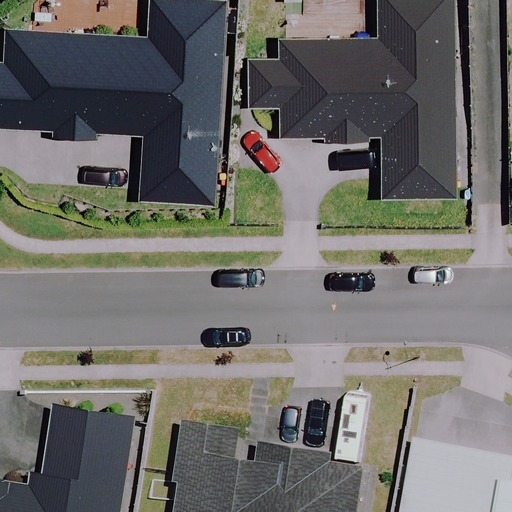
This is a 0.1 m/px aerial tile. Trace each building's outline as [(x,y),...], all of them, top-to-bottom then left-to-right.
[(225,2),(183,0),(155,0),(153,40),(6,32),(1,133),(148,141),(144,201),(213,205),(225,2)] [(454,197),(452,0),(382,0),(382,40),(285,41),(285,59),(253,60),(254,108),(285,107),(285,140),(386,139),(387,197),(454,197)] [(0,511),(122,511),(137,422),(63,410),(50,490),(0,481),(0,511)] [(236,463),(241,416),(189,411),(178,511),(365,511),(370,461),(341,458),(260,450),(259,466),(236,463)] [(511,511),(511,453),(419,443),(411,511),(511,511)]
